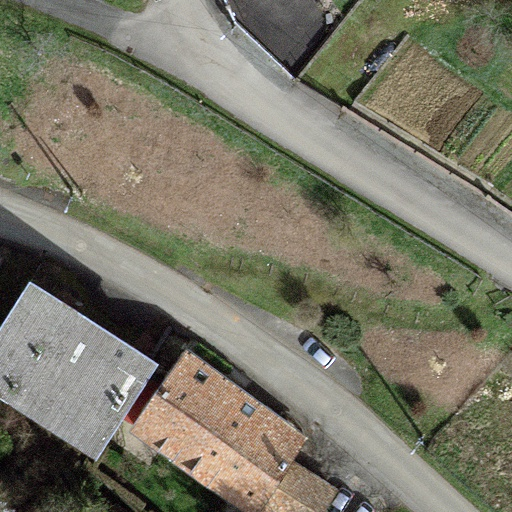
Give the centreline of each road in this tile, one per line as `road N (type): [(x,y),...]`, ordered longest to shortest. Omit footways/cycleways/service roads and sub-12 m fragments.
road 1 (residential): [(0,207),(67,231),(204,314),(447,511)]
road 2 (residential): [(511,260),(263,106),(193,38),(179,0)]
